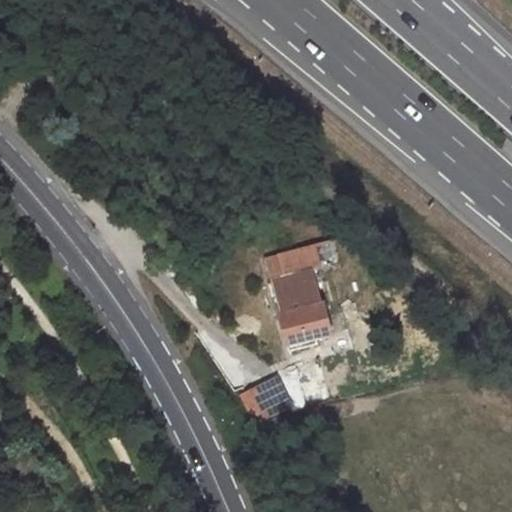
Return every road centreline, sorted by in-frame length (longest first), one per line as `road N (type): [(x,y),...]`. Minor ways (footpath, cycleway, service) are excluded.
road 1 (track): [(0,124),(38,90),(89,74),(162,92),(317,189),(511,349)]
road 2 (tertiary): [(0,157),(122,310),(229,511)]
road 3 (motorway): [(282,0),(511,201)]
road 4 (motorway): [(511,100),(399,0)]
